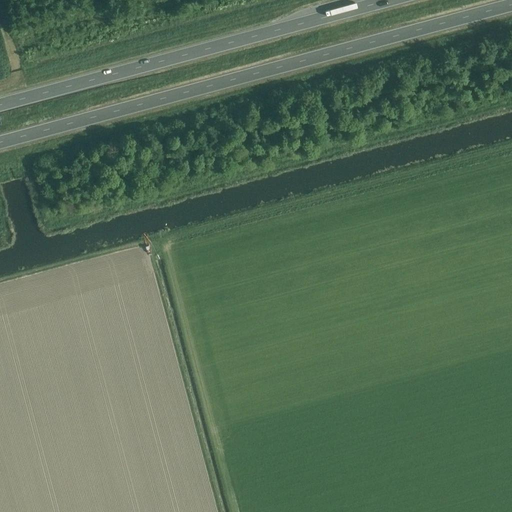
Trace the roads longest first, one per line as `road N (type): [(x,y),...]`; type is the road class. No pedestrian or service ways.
road 1 (trunk): [(0,143),(511,6)]
road 2 (trunk): [(392,0),(0,105)]
